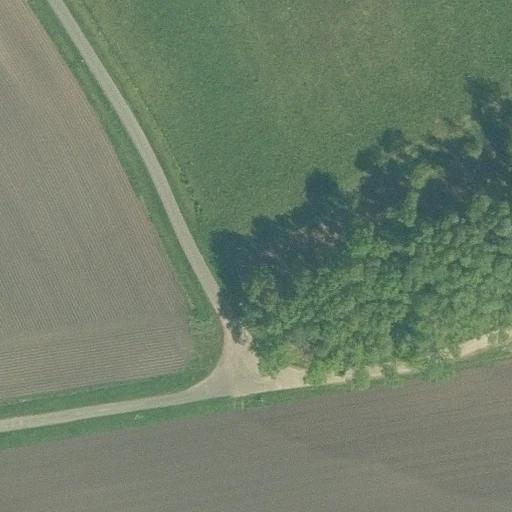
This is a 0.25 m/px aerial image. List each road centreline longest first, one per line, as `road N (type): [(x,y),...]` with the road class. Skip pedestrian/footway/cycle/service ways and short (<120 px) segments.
road 1 (unclassified): [(244,370),(238,336),(154,168),(53,0)]
road 2 (unclassified): [(244,370),(283,379),(360,371),(434,358),(511,328)]
road 3 (unclassified): [(0,427),(214,394),(244,370)]
